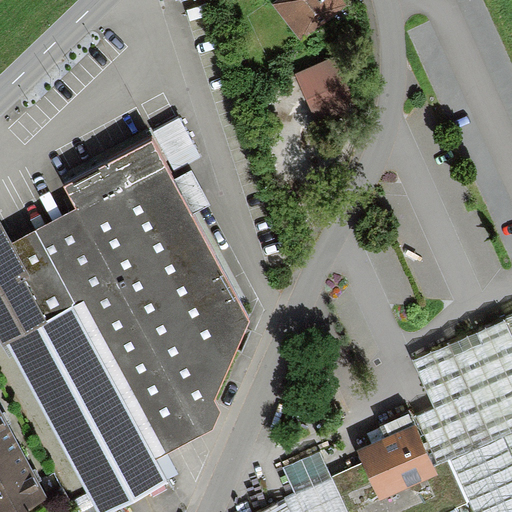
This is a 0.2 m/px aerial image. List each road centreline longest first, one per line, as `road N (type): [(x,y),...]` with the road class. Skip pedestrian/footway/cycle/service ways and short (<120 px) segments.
road 1 (residential): [(384,0),(395,82),(387,125),(209,511)]
road 2 (tertiary): [(0,101),(106,0)]
road 3 (unknown): [(0,354),(67,474)]
